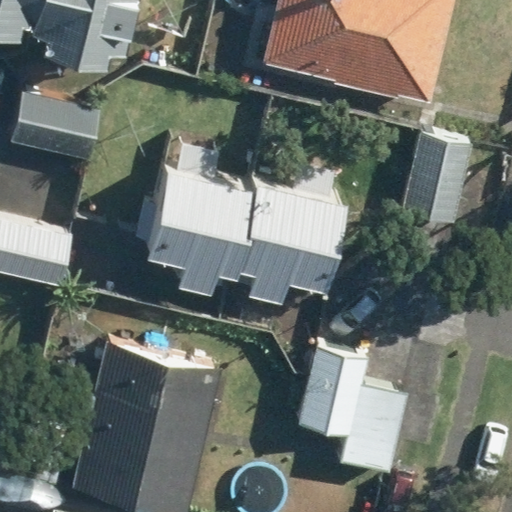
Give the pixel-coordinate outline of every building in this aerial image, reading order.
[(0,0),(0,28),(6,30),(10,15),(34,21),(29,43),(92,58),(97,37),(116,42),(126,0),(0,0)] [(433,0),(266,0),(253,57),(411,94),(433,0)] [(4,136),(83,150),(92,98),(13,84),(4,136)] [(452,220),(469,135),(409,122),(391,208),(452,220)] [(268,290),(273,267),(308,274),(325,192),(321,191),(327,162),(291,154),(285,184),(204,167),(208,143),(174,136),(169,162),(149,158),(130,245),(169,253),(165,275),(197,282),(201,260),(220,264),(222,254),(239,258),(234,283),(268,290)] [(69,228),(0,211),(0,270),(56,284),(69,228)] [(212,359),(96,334),(65,473),(182,498),(212,359)] [(398,386),(352,377),(358,349),(309,338),(293,414),(338,424),(332,454),(381,465),(398,386)]
